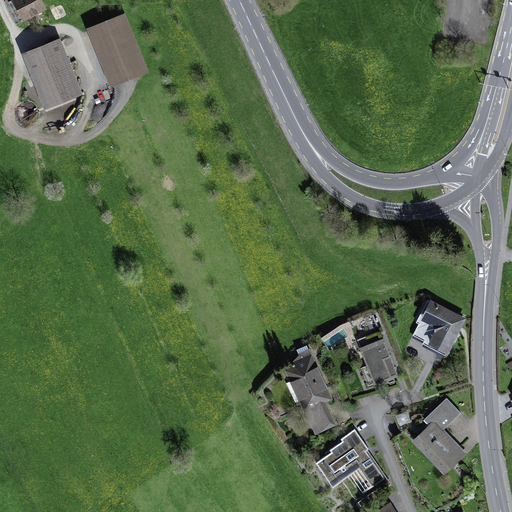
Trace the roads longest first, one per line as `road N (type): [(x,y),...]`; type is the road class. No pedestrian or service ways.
road 1 (primary): [(501,511),(483,383),(485,292)]
road 2 (secondary): [(472,171),(402,183),(365,180),(341,169),(294,117)]
road 3 (secondary): [(294,117),(325,173),(352,196),(391,209),(433,206)]
road 4 (residential): [(409,511),(375,421),(382,406),(413,397)]
road 5 (secondary): [(239,0),(294,117)]
road 6 (primary): [(485,292),(496,217),(472,171)]
road 7 (primary): [(472,171),(491,136),(511,58)]
